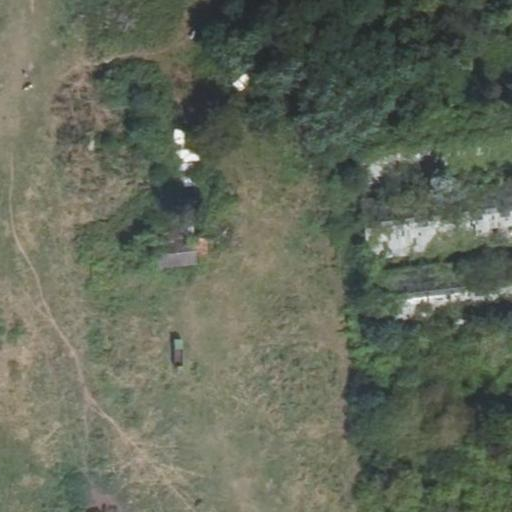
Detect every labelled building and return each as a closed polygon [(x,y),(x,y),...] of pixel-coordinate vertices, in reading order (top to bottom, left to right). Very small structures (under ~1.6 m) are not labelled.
[(286,15),(285,0),(258,0),(260,17),(286,15)] [(131,28),(128,3),(99,6),(101,31),(131,28)] [(511,166),(511,106),(351,126),(358,184),(511,166)] [(511,242),(511,182),(360,200),(365,259),(511,242)] [(194,265),(192,243),(155,245),(156,267),(194,265)] [(511,317),(511,256),(367,273),(374,333),(511,317)]
